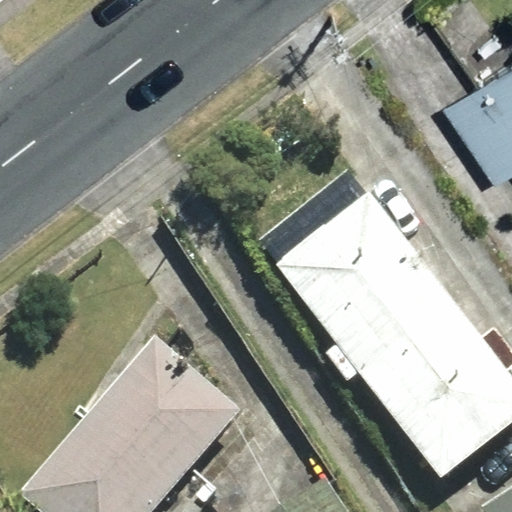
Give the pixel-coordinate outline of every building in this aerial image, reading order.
[(511,48),(473,74),(511,130),(511,48)] [(264,245),(445,484),(511,433),(511,378),(354,174),(264,245)] [(511,225),(511,204),(492,174),(486,178),(458,196),(488,241),(511,225)] [(23,497),(39,511),(159,511),(245,415),(161,341),(23,497)] [(285,511),(348,511),(329,483),(285,511)] [(511,511),(511,494),(487,511),(511,511)]
